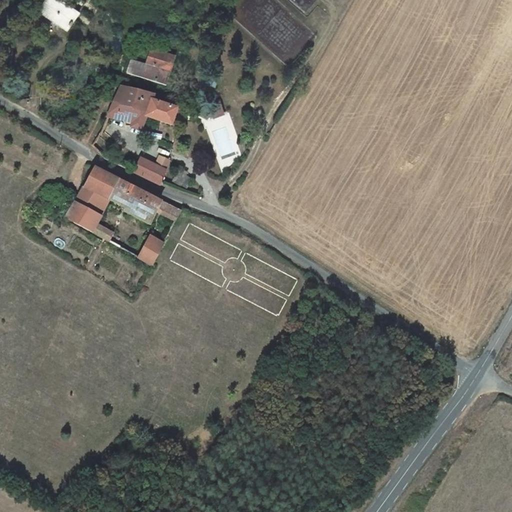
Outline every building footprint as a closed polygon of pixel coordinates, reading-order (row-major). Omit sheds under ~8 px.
[(78,20),(91,0),(70,0),(69,2),(65,0),(50,0),(43,12),(71,30),(78,20)] [(138,61),(133,73),(175,87),(184,56),(160,48),(154,66),(138,61)] [(127,88),(118,113),(143,122),(141,126),(149,129),(153,119),(185,130),(187,123),(180,120),(182,110),(157,101),(158,97),(127,88)] [(214,110),(218,120),(229,116),(226,107),(221,108),(214,110)] [(159,182),(164,184),(168,180),(171,176),(176,160),(164,157),(158,172),(139,163),(135,172),(159,182)] [(95,169),(83,190),(109,203),(130,214),(129,217),(151,228),(157,215),(176,224),(181,214),(95,169)] [(83,190),(75,203),(101,218),(109,203),(83,190)] [(75,203),(65,221),(91,235),(95,227),(101,218),(75,203)] [(95,227),(91,235),(108,244),(112,236),(95,227)] [(150,239),(139,261),(152,268),(163,246),(150,239)]
